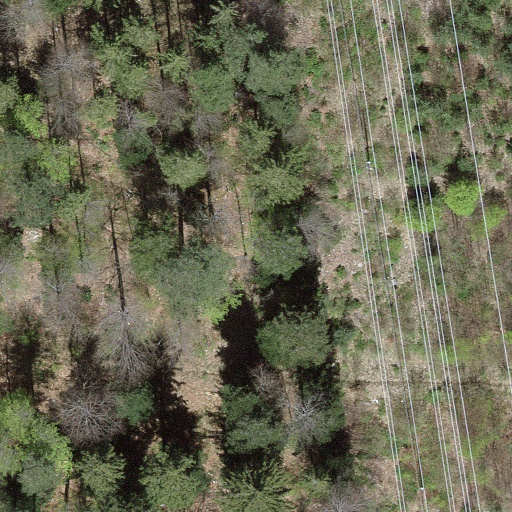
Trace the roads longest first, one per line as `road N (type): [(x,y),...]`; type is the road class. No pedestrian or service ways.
road 1 (track): [(0,335),(273,367),(511,375)]
road 2 (track): [(0,47),(185,0)]
